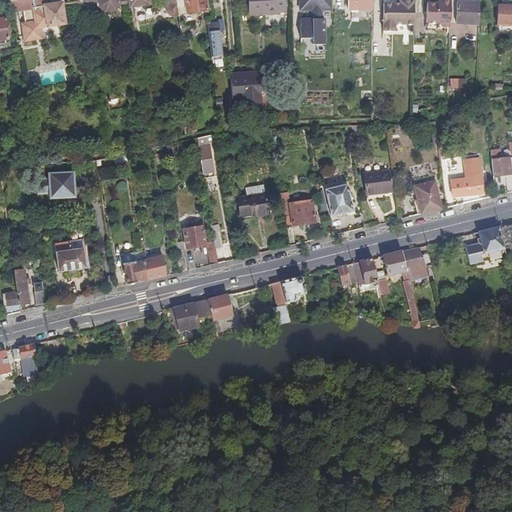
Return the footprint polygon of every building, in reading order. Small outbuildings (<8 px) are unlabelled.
[(33,0),(9,0),(11,12),(34,8),(35,23),(22,24),(23,41),(35,39),(34,29),(66,24),(62,5),(46,6),(35,8),(33,0)] [(75,0),(76,2),(91,0),(94,0),(96,7),(103,11),(113,10),(118,5),(117,0),(75,0)] [(127,0),(162,0),(164,6),(170,10),(177,10),(174,0),(127,0)] [(174,0),(177,10),(177,14),(206,9),(205,0),(174,0)] [(284,0),(248,0),(250,14),(285,12),(284,0)] [(299,0),(299,11),(312,11),(312,8),(303,8),(302,0),(299,0)] [(321,11),(332,11),(331,0),(302,0),(303,8),(312,8),(312,11),(312,20),(300,21),(301,41),(314,40),(314,46),(326,46),(325,20),(322,20),(321,11)] [(348,0),(348,10),(373,9),(372,0),(348,0)] [(396,20),(414,20),(413,0),(383,0),(384,27),(396,27),(396,20)] [(448,28),(449,1),(440,0),(439,0),(439,5),(435,4),(425,4),(425,24),(438,24),(438,27),(443,27),(448,28)] [(476,24),(476,2),(454,2),(453,23),(476,24)] [(511,7),(496,6),(495,26),(511,26),(511,7)] [(223,34),(221,24),(208,26),(212,60),(223,59),(219,35),(223,34)] [(443,32),(443,27),(438,27),(438,24),(425,24),(424,31),(443,32)] [(474,34),(475,26),(453,25),(453,34),(474,34)] [(257,73),(230,75),(232,100),(242,99),(243,104),(260,102),(257,73)] [(448,79),(448,90),(464,89),(463,79),(448,79)] [(271,135),(270,128),(260,129),(261,136),(271,135)] [(208,146),(198,148),(202,174),(213,172),(208,146)] [(499,148),(490,149),(492,175),(504,174),(510,173),(508,156),(500,157),(499,148)] [(387,167),(363,170),(366,191),(391,188),(387,167)] [(459,172),(460,178),(461,178),(462,180),(480,178),(479,170),(459,172)] [(51,196),(73,195),(72,173),(50,174),(50,179),(39,180),(40,192),(51,191),(51,196)] [(484,192),(482,178),(480,178),(462,180),(461,178),(460,178),(450,180),(452,196),(484,192)] [(412,187),(419,214),(438,209),(432,182),(412,187)] [(263,184),(245,187),(247,197),(237,199),(241,215),(251,213),(252,217),(269,213),(263,184)] [(346,185),(323,190),(330,217),(352,211),(346,185)] [(446,200),(447,207),(454,205),(453,198),(446,200)] [(312,201),(281,204),(283,217),(290,217),(291,224),(315,222),(312,201)] [(283,217),(284,225),(291,224),(290,217),(283,217)] [(205,243),(202,225),(182,229),(185,249),(205,245),(205,243)] [(217,225),(210,226),(212,242),(214,248),(221,247),(217,225)] [(501,251),(511,247),(511,225),(496,230),(501,251)] [(496,230),(496,229),(476,234),(479,246),(475,247),(475,246),(463,249),(466,266),(480,262),(478,256),(501,251),(496,230)] [(63,247),(52,249),(56,269),(82,263),(78,243),(68,246),(66,239),(61,239),(63,247)] [(181,241),(173,243),(175,257),(174,257),(177,273),(186,270),(183,255),(181,241)] [(205,245),(209,265),(216,264),(214,248),(212,242),(205,243),(205,245)] [(480,264),(503,258),(501,251),(478,256),(480,262),(480,264)] [(119,256),(124,286),(144,281),(140,258),(139,252),(119,256)] [(400,253),(381,258),(386,278),(399,275),(405,273),(402,263),(400,253)] [(140,258),(144,281),(162,276),(159,255),(140,258)] [(420,259),(423,270),(429,268),(426,257),(420,259)] [(405,273),(407,282),(425,277),(423,270),(420,259),(402,263),(405,273)] [(357,264),(351,265),(355,282),(356,286),(362,285),(363,286),(375,283),(374,279),(370,261),(357,264)] [(355,282),(351,265),(344,267),(348,284),(355,282)] [(344,267),(335,269),(339,286),(348,284),(344,267)] [(22,270),(14,271),(17,292),(18,305),(27,304),(22,270)] [(299,279),(278,283),(284,306),(294,303),(293,298),(304,296),(299,279)] [(377,288),(379,298),(387,296),(384,282),(375,284),(377,288)] [(409,316),(415,314),(407,282),(401,283),(409,315),(409,316)] [(32,284),(35,307),(42,306),(39,283),(32,284)] [(278,283),(268,286),(273,306),(278,304),(279,309),(284,309),(284,306),(278,283)] [(375,284),(375,283),(363,286),(362,285),(356,286),(358,293),(377,288),(375,284)] [(3,294),(6,314),(19,312),(18,305),(17,292),(3,294)] [(210,317),(211,322),(215,321),(230,317),(225,297),(206,302),(210,317)] [(206,302),(173,310),(179,333),(195,329),(193,321),(210,317),(206,302)] [(438,305),(441,319),(447,318),(443,305),(438,305)] [(269,312),(273,327),(288,325),(284,309),(279,309),(269,312)] [(415,314),(409,316),(409,315),(407,315),(411,329),(414,330),(419,330),(415,314)] [(25,377),(39,374),(32,346),(18,349),(20,358),(25,377)] [(14,359),(20,358),(18,349),(12,351),(14,359)] [(0,353),(0,382),(0,381),(0,377),(9,376),(3,353),(0,353)]
